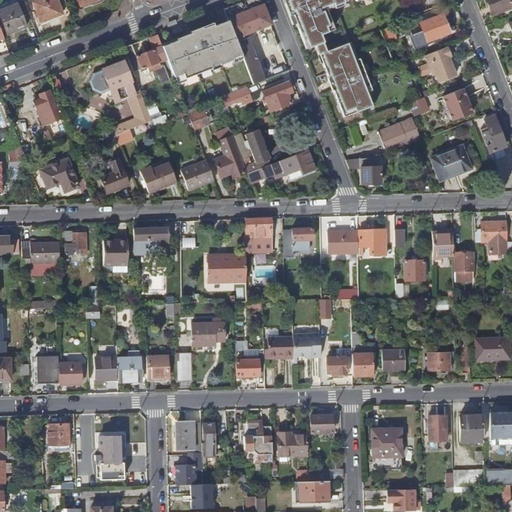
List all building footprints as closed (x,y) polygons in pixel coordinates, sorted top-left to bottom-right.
[(55,0),(35,0),(32,2),(39,21),(61,13),(55,0)] [(258,0),(245,0),(224,8),(229,20),(242,54),(253,83),(264,79),(247,38),(241,41),(239,37),(270,25),(261,2),(258,0)] [(282,0),(283,1),(289,16),(293,15),(304,43),(309,41),(311,47),(314,45),(317,53),(320,52),(324,60),(322,61),(331,84),(333,84),(343,109),(341,109),(343,114),(375,101),(369,88),(371,87),(359,56),(357,57),(350,40),(327,50),(320,33),(334,27),(325,7),(333,4),(334,6),(344,3),(343,0),(282,0)] [(511,0),(484,0),(491,17),(511,9),(511,0)] [(15,3),(0,8),(0,13),(8,33),(25,26),(15,3)] [(427,44),(448,35),(441,18),(420,26),(427,44)] [(213,23),(201,27),(190,32),(190,33),(187,35),(176,39),(177,41),(162,47),(167,59),(175,81),(185,77),(185,79),(211,68),(211,67),(219,64),(219,65),(233,59),(232,58),(242,54),(229,20),(224,22),(214,26),(214,24),(213,23)] [(180,26),(172,29),(174,34),(182,31),(180,26)] [(382,31),(386,43),(387,44),(398,40),(393,27),(382,31)] [(162,47),(158,35),(149,39),(153,49),(137,55),(133,45),(124,48),(134,73),(150,67),(152,72),(161,68),(159,62),(167,59),(162,47)] [(447,49),(427,56),(438,84),(454,77),(447,59),(450,58),(447,49)] [(124,65),(102,73),(93,77),(90,85),(93,94),(101,97),(110,94),(115,107),(135,99),(130,86),(132,85),(124,65)] [(286,94),(288,93),(291,92),(287,82),(261,92),(269,111),(289,103),(289,102),(286,94)] [(245,88),(226,95),(230,104),(238,101),(249,97),(245,88)] [(451,122),(472,114),(468,104),(467,104),(465,100),(466,99),(462,90),(442,97),(451,122)] [(55,108),(49,92),(39,96),(40,100),(32,103),(42,126),(62,119),(57,107),(55,108)] [(250,101),(249,97),(238,101),(240,105),(250,101)] [(225,118),(220,106),(219,104),(188,116),(193,130),(225,118)] [(147,111),(120,122),(121,126),(124,133),(152,122),(147,111)] [(425,136),(432,133),(429,125),(433,123),(428,111),(417,115),(425,136)] [(505,148),(492,117),(483,121),(486,129),(480,132),(489,154),(505,148)] [(403,146),(419,140),(410,119),(376,133),(382,149),(401,141),(403,146)] [(459,135),(462,134),(472,130),(469,122),(455,127),(459,135)] [(124,133),(121,126),(112,129),(115,136),(124,133)] [(118,144),(115,136),(112,129),(106,132),(112,146),(118,144)] [(247,173),(271,164),(258,130),(246,135),(256,161),(249,164),(247,158),(242,160),(247,173)] [(247,173),(242,160),(236,145),(222,150),(225,156),(212,161),(219,178),(234,173),(236,177),(247,173)] [(460,147),(428,159),(437,183),(469,171),(460,147)] [(27,161),(22,148),(8,148),(8,162),(11,162),(26,161),(27,161)] [(305,150),(271,164),(247,173),(251,183),(259,181),(258,178),(264,176),(265,178),(274,174),(275,178),(297,170),(299,175),(313,169),(305,150)] [(39,170),(45,188),(60,183),(64,192),(77,187),(66,159),(39,170)] [(115,173),(109,176),(102,179),(107,193),(129,185),(119,159),(111,163),(115,173)] [(346,160),(349,169),(361,169),(361,186),(381,185),(380,160),(346,160)] [(213,181),(205,161),(179,171),(182,179),(178,180),(180,185),(183,183),(186,191),(213,181)] [(429,177),(423,161),(415,164),(422,180),(429,177)] [(177,185),(168,162),(141,173),(149,193),(168,186),(169,188),(177,185)] [(271,219),(245,220),(245,238),(272,238),(271,219)] [(506,255),(505,244),(505,229),(505,223),(481,224),(481,234),(475,234),(475,243),(489,243),(489,255),(506,255)] [(283,232),(283,259),(293,259),(293,252),(312,252),(311,241),(315,241),(315,229),(292,230),(292,232),(283,232)] [(134,231),(135,257),(161,256),(161,249),(168,249),(167,230),(134,231)] [(358,254),(358,231),(350,231),(350,233),(337,233),(336,232),(329,232),(329,255),(358,254)] [(372,254),(387,254),(387,231),(360,232),(360,248),(372,248),(372,254)] [(404,231),(394,231),(395,248),(404,247),(404,231)] [(79,256),(86,256),(86,239),(82,239),(82,235),(70,235),(70,245),(65,245),(65,257),(73,256),(73,250),(79,250),(79,256)] [(452,258),(451,235),(431,236),(432,259),(452,258)] [(0,255),(11,255),(11,238),(0,237),(0,255)] [(112,274),(128,274),(127,242),(104,243),(104,266),(112,265),(112,274)] [(60,264),(59,243),(31,244),(31,251),(21,251),(22,270),(31,270),(31,266),(60,264)] [(455,271),(472,271),(472,253),(454,254),(455,271)] [(246,282),(246,254),(209,255),(210,283),(246,282)] [(425,262),(405,262),(405,282),(425,282),(425,262)] [(253,265),(253,285),(277,285),(277,264),(253,265)] [(72,291),(72,302),(83,301),(83,290),(72,291)] [(56,298),(30,302),(31,309),(57,306),(56,298)] [(322,318),(330,318),(329,301),(321,301),(322,318)] [(220,342),(224,342),(224,322),(192,323),(193,346),(215,345),(215,339),(219,339),(220,342)] [(293,358),(310,358),(310,360),(318,360),(317,333),(293,334),(293,336),(293,358)] [(293,358),(293,336),(268,337),(268,355),(283,355),(283,358),(293,358)] [(475,339),(476,360),(493,360),(493,358),(510,358),(510,337),(475,339)] [(381,350),(382,370),(404,369),(403,350),(381,350)] [(192,353),(176,354),(177,381),(193,381),(192,353)] [(450,353),(430,354),(430,371),(450,371),(450,353)] [(352,363),(353,376),(374,376),(374,354),(352,354),(352,363)] [(58,364),(58,357),(36,358),(37,384),(59,384),(58,364)] [(147,357),(147,378),(167,378),(167,357),(147,357)] [(353,376),(352,363),(346,363),(346,357),(327,357),(328,374),(332,374),(332,377),(353,376)] [(117,359),(118,383),(142,382),(141,358),(117,359)] [(0,381),(11,381),(10,359),(0,359),(0,381)] [(118,384),(118,383),(117,359),(95,359),(95,369),(98,369),(98,382),(107,382),(107,384),(118,384)] [(265,377),(264,360),(238,360),(238,378),(265,377)] [(58,364),(59,384),(59,386),(81,385),(81,364),(58,364)] [(30,375),(29,365),(21,365),(22,376),(30,375)] [(511,421),(511,412),(488,412),(489,429),(506,429),(506,421),(511,421)] [(447,415),(429,415),(430,441),(447,441),(447,415)] [(484,441),(483,415),(460,416),(460,442),(484,441)] [(312,434),(333,433),(332,416),(312,416),(312,434)] [(273,463),(271,427),(263,427),(263,421),(247,422),(248,431),(256,431),(256,437),(248,437),(244,437),(245,451),(253,451),(258,456),(258,463),(273,463)] [(202,444),(202,423),(177,424),(178,451),(195,450),(195,454),(203,454),(202,444)] [(202,444),(203,454),(203,455),(215,455),(214,444),(213,444),(212,423),(203,423),(204,444),(202,444)] [(52,451),(70,451),(70,424),(49,425),(49,445),(52,445),(52,451)] [(402,467),(401,429),(373,430),(374,468),(402,467)] [(308,458),(307,435),(290,436),(290,433),(278,433),(279,459),(308,458)] [(122,436),(100,437),(100,469),(123,469),(122,436)] [(79,443),(80,454),(90,454),(90,443),(79,443)] [(0,460),(4,461),(16,460),(16,451),(0,451),(0,460)] [(177,485),(195,484),(194,465),(177,465),(177,485)] [(314,481),(330,480),(329,469),(313,469),(314,481)] [(485,478),(485,484),(497,484),(497,485),(511,484),(511,470),(506,471),(506,474),(485,474),(485,478)] [(454,473),(454,474),(454,487),(463,486),(485,485),(485,484),(485,478),(485,474),(485,472),(454,473)] [(446,487),(454,487),(454,474),(446,474),(446,487)] [(330,480),(314,481),(308,481),(300,481),(300,503),(330,502),(330,480)] [(10,490),(3,490),(3,494),(0,493),(0,511),(3,511),(3,495),(10,495),(10,490)] [(394,490),(394,510),(416,509),(416,490),(394,490)] [(174,511),(191,511),(191,498),(182,499),(182,496),(176,496),(176,498),(174,498),(174,511)] [(247,497),(246,509),(265,510),(265,498),(247,497)]
